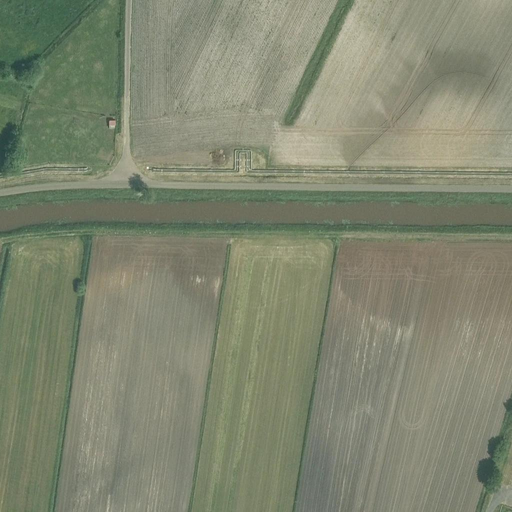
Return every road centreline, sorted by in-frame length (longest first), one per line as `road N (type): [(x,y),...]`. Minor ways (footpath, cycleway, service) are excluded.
road 1 (track): [(0,237),(84,228),(511,236)]
road 2 (unclassified): [(125,185),(511,189)]
road 3 (unclassified): [(125,185),(129,0)]
road 4 (unclassified): [(0,193),(125,185)]
